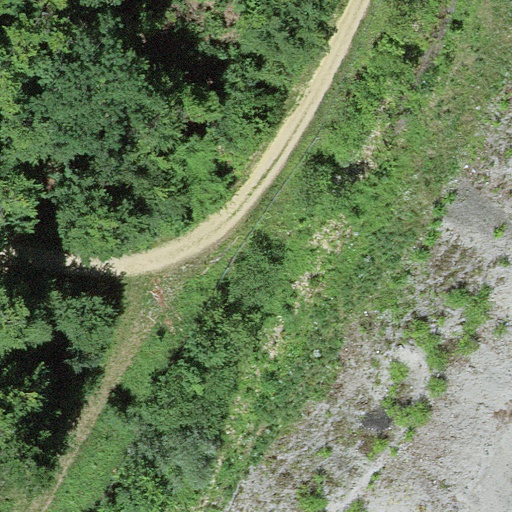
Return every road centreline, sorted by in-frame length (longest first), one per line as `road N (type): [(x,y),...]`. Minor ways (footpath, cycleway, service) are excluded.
road 1 (track): [(170,259),(209,230),(281,140),(329,66),(356,0)]
road 2 (track): [(32,511),(120,369),(170,259)]
road 3 (track): [(209,230),(186,0)]
road 4 (track): [(170,259),(65,277),(0,253)]
